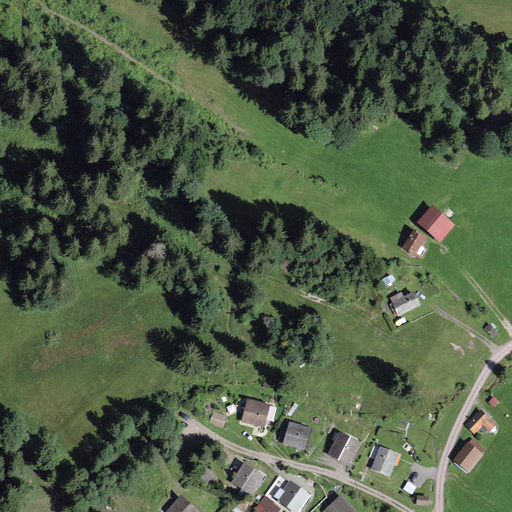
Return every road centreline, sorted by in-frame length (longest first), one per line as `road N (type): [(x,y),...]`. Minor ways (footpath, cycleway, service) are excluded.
road 1 (track): [(170,478),(158,419),(331,474),(409,511)]
road 2 (track): [(439,511),(443,465),(475,385),(511,346)]
